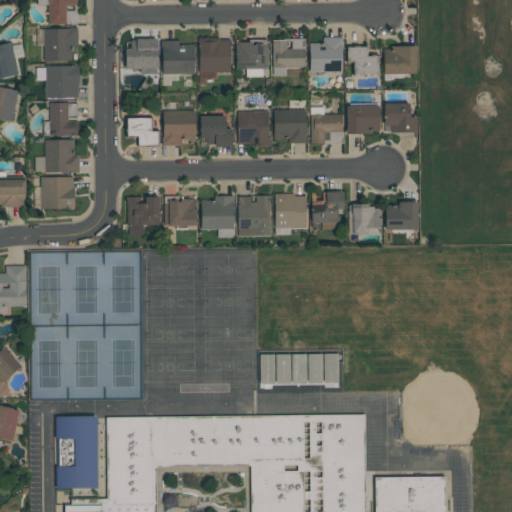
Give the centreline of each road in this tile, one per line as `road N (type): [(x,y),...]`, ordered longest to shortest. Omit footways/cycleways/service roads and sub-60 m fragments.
road 1 (residential): [(110,170),(382,168)]
road 2 (residential): [(106,15),(375,15)]
road 3 (residential): [(105,0),(110,170)]
road 4 (residential): [(0,238),(90,236),(108,211),(110,170)]
